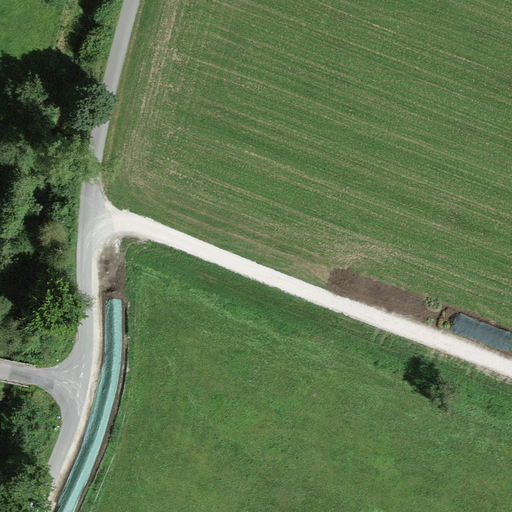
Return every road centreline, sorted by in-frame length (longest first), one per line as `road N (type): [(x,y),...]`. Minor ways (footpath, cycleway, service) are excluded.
road 1 (track): [(129,0),(88,183),(88,337),(80,386),(39,511)]
road 2 (track): [(87,219),(122,219),(511,372)]
